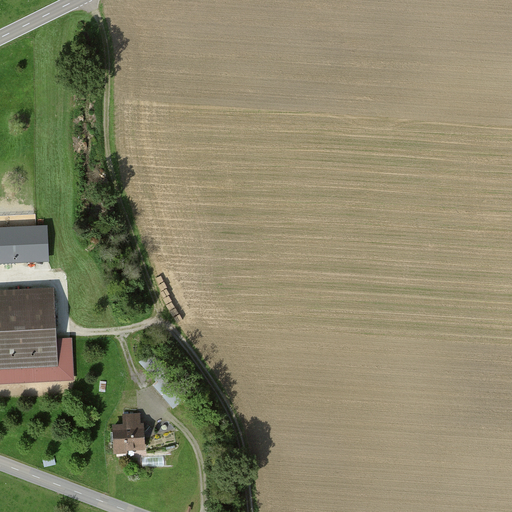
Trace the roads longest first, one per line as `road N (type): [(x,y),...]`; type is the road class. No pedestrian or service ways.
road 1 (track): [(252,511),(244,439),(229,402),(163,318),(120,202),(109,49),(93,0)]
road 2 (track): [(205,511),(194,440),(139,377),(125,332)]
road 3 (tertiary): [(126,511),(0,464)]
